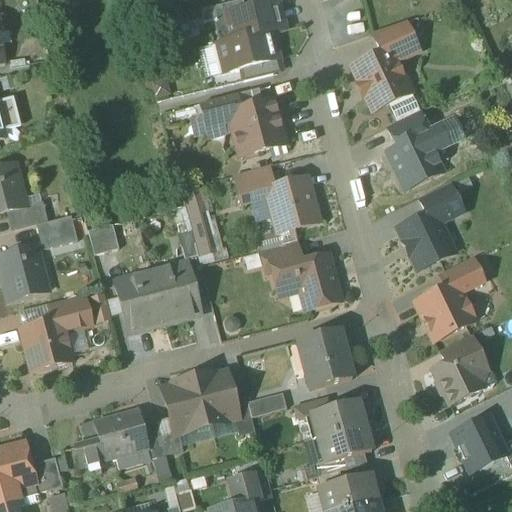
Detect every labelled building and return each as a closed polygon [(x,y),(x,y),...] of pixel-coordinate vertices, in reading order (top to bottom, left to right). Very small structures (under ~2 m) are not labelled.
[(206,27),(224,23),(230,46),(269,37),(285,33),(279,7),(237,17),(235,6),(203,14),(206,27)] [(411,27),(376,41),(383,59),(354,71),(373,118),(418,100),(406,70),(425,62),(411,27)] [(281,64),(276,65),(269,37),(230,46),(216,50),(223,80),(247,74),(249,84),(284,76),(281,64)] [(202,108),(209,137),(234,131),(242,165),(300,151),(284,88),(241,99),(202,108)] [(1,93),(0,93),(0,145),(11,143),(9,134),(24,130),(17,101),(4,105),(1,93)] [(394,131),(403,152),(387,159),(405,200),(448,180),(433,147),(443,143),(431,115),(394,131)] [(15,236),(50,227),(43,200),(31,203),(22,169),(0,174),(0,220),(10,218),(15,236)] [(274,173),(237,183),(245,213),(269,207),(278,243),(326,231),(314,182),(278,190),(274,173)] [(459,187),(423,204),(431,222),(399,236),(420,281),(467,260),(454,231),(474,221),(459,187)] [(39,231),(44,251),(0,261),(0,271),(10,311),(61,298),(50,255),(80,248),(74,222),(39,231)] [(116,231),(93,236),(99,262),(122,256),(116,231)] [(350,309),(337,257),(310,264),(306,248),(263,259),(267,274),(276,272),(284,304),(303,299),(308,319),(350,309)] [(443,281),(449,295),(417,310),(437,352),(483,330),(470,301),(493,290),(480,264),(443,281)] [(156,275),(170,331),(203,323),(189,267),(156,275)] [(170,331),(156,275),(118,285),(132,340),(170,331)] [(94,300),(48,311),(52,329),(21,337),(32,382),(81,370),(73,338),(102,331),(94,300)] [(346,336),(303,348),(316,396),(360,384),(346,336)] [(478,341),(445,357),(449,366),(431,375),(451,414),(491,394),(484,380),(494,375),(478,341)] [(173,391),(162,394),(169,421),(174,438),(178,437),(234,422),(237,421),(232,404),(225,377),(215,380),(214,377),(172,388),(173,391)] [(245,401),(232,404),(237,421),(234,422),(235,426),(251,423),(245,401)] [(289,416),(285,402),(252,410),(255,424),(289,416)] [(368,405),(314,420),(321,445),(374,431),(368,405)] [(147,453),(148,453),(143,434),(138,415),(82,430),(87,449),(74,452),(80,474),(105,467),(104,464),(147,453)] [(174,438),(169,421),(156,424),(158,431),(162,445),(179,441),(178,437),(174,438)] [(251,423),(235,426),(238,440),(254,436),(251,423)] [(158,431),(143,434),(148,453),(147,453),(150,463),(165,459),(162,445),(158,431)] [(381,456),(374,431),(321,445),(327,471),(381,456)] [(179,441),(162,445),(165,459),(182,454),(179,441)] [(0,502),(40,492),(42,500),(67,494),(59,465),(38,470),(32,447),(0,455),(0,502)] [(264,511),(263,507),(270,505),(263,479),(233,487),(240,511),(235,511),(264,511)] [(327,511),(364,511),(385,507),(379,482),(323,496),(327,511)]
